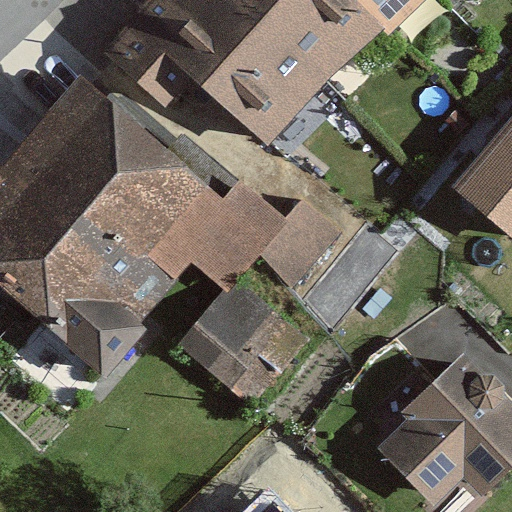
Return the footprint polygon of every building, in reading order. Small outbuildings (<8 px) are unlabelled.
[(375,32),(342,0),(145,0),(100,53),(164,109),(188,81),(260,149),(375,32)] [(422,0),(342,0),(375,32),(385,40),(422,0)] [(7,97),(34,132),(0,169),(0,280),(97,367),(185,269),(219,296),(249,259),(288,291),(336,233),(277,184),(270,191),(243,169),(217,201),(81,79),(72,90),(51,63),(7,97)] [(511,124),(457,190),(511,236),(511,124)] [(176,346),(235,399),(267,365),(208,312),(176,346)] [(434,511),(465,511),(511,469),(511,420),(453,357),(365,436),(434,511)] [(289,511),(270,491),(247,511),(289,511)]
